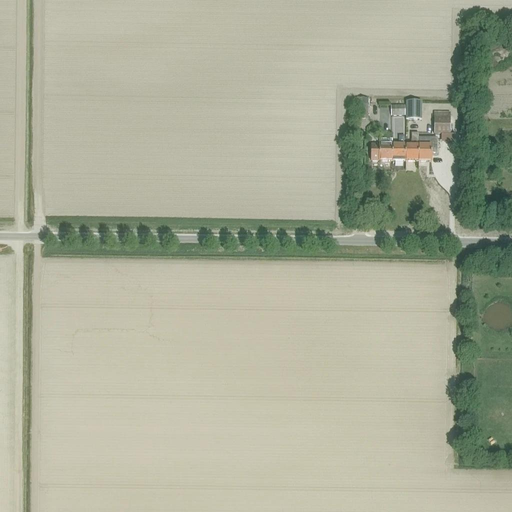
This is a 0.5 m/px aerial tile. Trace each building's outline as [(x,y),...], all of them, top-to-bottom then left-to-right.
[(421,120),(421,102),(405,102),(405,120),(421,120)] [(357,105),(357,120),(367,120),(367,106),(357,105)] [(377,106),(377,117),(387,116),(386,106),(377,106)] [(390,107),(390,117),(404,118),(404,107),(390,107)] [(434,119),(433,135),(450,135),(450,119),(434,119)] [(405,146),(405,163),(418,163),(418,147),(418,135),(411,134),(411,146),(405,146)] [(371,146),(371,162),(392,162),(392,146),(392,140),(379,140),(379,146),(371,146)] [(405,163),(405,146),(392,146),(392,162),(405,163)] [(431,147),(418,147),(418,163),(431,163),(431,147)]
